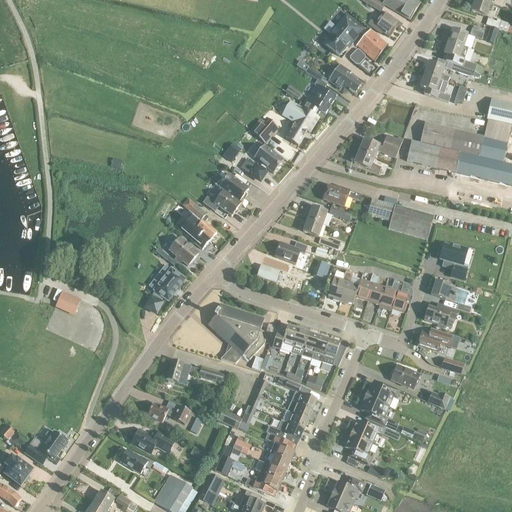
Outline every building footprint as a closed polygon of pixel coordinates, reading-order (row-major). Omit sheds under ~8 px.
[(381,13),(385,7),(372,0),(359,0),(381,13)] [(385,0),(382,5),(385,7),(410,22),(421,4),(413,0),(385,0)] [(493,6),(476,0),(475,0),(471,12),(487,17),(489,10),(492,11),(493,6)] [(382,34),(389,39),(396,30),(399,32),(402,27),(385,14),(377,25),(372,22),(369,26),(381,35),(382,34)] [(325,47),(342,59),(349,50),(351,51),(367,30),(347,15),(332,35),(334,36),(325,47)] [(488,20),(486,26),(511,35),(511,28),(510,28),(510,26),(497,21),(497,23),(488,20)] [(498,31),(491,28),(488,38),(495,40),(498,31)] [(484,34),(472,30),(470,37),(482,41),(484,34)] [(449,35),(446,42),(464,48),(468,36),(453,31),(451,36),(449,35)] [(372,32),(358,47),(375,63),(388,47),(372,32)] [(468,50),(464,48),(446,42),(444,50),(446,51),(444,55),(448,56),(446,63),(449,64),(461,68),(474,72),(477,66),(464,62),(468,50)] [(350,60),(356,65),(360,65),(365,59),(365,57),(359,50),(357,51),(350,57),(350,60)] [(305,73),(317,81),(318,81),(326,86),(328,84),(325,82),(326,81),(323,79),(323,78),(301,63),(298,68),(305,73)] [(425,70),(424,75),(443,82),(445,77),(442,76),(445,69),(429,63),(427,71),(425,70)] [(474,72),(461,68),(449,64),(447,70),(459,74),(468,77),(473,78),(474,72)] [(342,87),(349,76),(351,74),(340,66),(328,82),(340,90),(342,87)] [(176,78),(187,82),(192,81),(193,76),(190,72),(180,68),(175,69),(173,74),(176,78)] [(441,87),(443,82),(424,75),(422,81),(423,81),(421,88),(425,90),(424,95),(448,103),(450,98),(439,94),(441,87)] [(349,76),(342,87),(354,96),(362,85),(349,76)] [(308,99),(302,109),(317,118),(320,112),(326,115),(336,98),(324,91),(326,86),(318,81),(315,86),(317,87),(309,100),(308,99)] [(487,121),(488,121),(511,126),(511,105),(492,100),(487,121)] [(292,123),(292,124),(294,125),(285,140),(298,147),(307,133),(309,134),(318,119),(317,118),(302,109),(290,102),(281,117),(292,123)] [(385,127),(390,121),(406,125),(410,109),(389,104),(376,118),(385,127)] [(266,119),(263,123),(260,126),(253,134),(265,145),(278,130),(266,119)] [(511,126),(488,121),(484,139),(425,124),(420,145),(412,143),(407,162),(511,187),(511,166),(503,165),(511,126)] [(365,140),(360,152),(375,158),(378,152),(396,159),(403,143),(388,137),(384,145),(381,143),(380,146),(365,140)] [(242,151),(233,144),(223,156),(232,163),(242,151)] [(266,169),(273,175),(274,173),(281,165),(283,162),(264,146),(254,159),(262,166),(266,169)] [(375,158),(360,152),(355,164),(379,174),(382,169),(372,165),(375,158)] [(266,169),(262,166),(260,169),(257,167),(257,168),(247,161),(241,169),(251,176),(260,183),(266,174),(264,172),(266,169)] [(120,170),(122,164),(112,162),(111,168),(120,170)] [(219,189),(220,188),(239,203),(249,190),(228,175),(219,188),(219,189)] [(215,212),(219,208),(231,217),(241,204),(239,203),(220,188),(219,189),(214,201),(207,198),(203,204),(215,212)] [(343,200),(346,202),(348,198),(358,201),(360,195),(350,192),(342,189),(341,192),(328,188),(324,201),(341,207),(343,200)] [(372,201),(368,216),(391,222),(395,207),(372,201)] [(395,207),(391,222),(389,230),(428,240),(434,217),(395,207)] [(312,208),(308,221),(323,226),(328,214),(312,208)] [(352,216),(332,208),(330,215),(350,222),(352,216)] [(200,222),(189,212),(176,227),(203,251),(211,241),(203,234),(201,236),(194,229),(200,222)] [(206,216),(201,222),(200,222),(194,229),(201,236),(203,234),(211,241),(217,234),(209,227),(208,228),(204,224),(208,219),(206,216)] [(323,226),(308,221),(303,233),(319,239),(323,226)] [(342,243),(334,241),(334,243),(321,239),(319,245),(339,252),(342,243)] [(178,242),(177,241),(176,241),(171,247),(171,248),(172,249),(170,252),(188,267),(194,273),(201,265),(197,262),(201,257),(199,255),(181,240),(178,242)] [(276,258),(296,265),(300,254),(305,256),(308,248),(294,243),(292,248),(280,244),(276,258)] [(451,278),(465,282),(469,268),(464,266),(468,250),(454,246),(454,247),(445,245),(444,246),(443,246),(441,252),(443,252),(440,260),(455,264),(451,278)] [(317,249),(315,255),(326,258),(328,252),(317,249)] [(169,258),(167,261),(175,267),(172,271),(172,270),(171,271),(166,267),(160,274),(165,278),(154,292),(157,294),(153,299),(153,298),(151,299),(146,308),(146,309),(156,315),(157,314),(162,305),(162,303),(161,302),(163,299),(168,303),(185,281),(175,273),(179,268),(173,263),(174,262),(169,258)] [(313,277),(325,281),(330,267),(319,262),(313,277)] [(294,286),(283,283),(287,271),(279,268),(279,266),(272,264),(271,265),(262,263),(258,277),(278,284),(276,290),(291,295),(294,286)] [(333,300),(340,302),(350,273),(346,271),(346,273),(345,273),(343,281),(334,278),(328,297),(334,298),(333,300)] [(353,305),(355,298),(359,286),(351,283),(353,276),(353,275),(353,274),(350,273),(340,302),(347,305),(348,303),(353,305)] [(355,298),(368,302),(376,277),(372,276),(370,283),(361,280),(359,286),(355,298)] [(368,302),(380,306),(385,288),(377,286),(380,278),(376,277),(368,302)] [(456,298),(457,295),(456,295),(458,290),(444,285),(444,284),(436,282),(432,295),(446,299),(445,300),(453,303),(455,298),(456,298)] [(386,286),(385,288),(380,306),(383,307),(383,309),(391,312),(392,310),(400,285),(394,283),(392,288),(386,286)] [(400,285),(392,310),(404,314),(407,305),(410,296),(401,293),(404,286),(400,285)] [(57,304),(76,312),(80,302),(62,294),(57,304)] [(456,310),(470,315),(472,308),(458,304),(456,310)] [(250,361),(264,346),(266,341),(258,339),(264,320),(220,306),(216,317),(208,326),(232,349),(221,361),(235,365),(244,356),(250,361)] [(425,321),(446,328),(449,319),(455,321),(458,311),(443,306),(441,311),(440,312),(436,311),(437,310),(429,308),(425,321)] [(269,325),(267,332),(273,334),(275,327),(269,325)] [(273,348),(291,354),(298,331),(288,327),(285,336),(277,334),(273,348)] [(438,353),(441,345),(449,348),(450,345),(452,337),(438,332),(431,330),(430,336),(422,333),(418,347),(438,353)] [(301,357),(309,334),(298,331),(291,354),(293,348),(303,351),(301,357)] [(301,357),(312,360),(319,338),(309,334),(301,357)] [(312,360),(322,363),(329,341),(319,338),(312,360)] [(329,341),(322,363),(333,367),(340,344),(329,341)] [(442,369),(461,375),(464,366),(445,360),(442,369)] [(172,362),(166,381),(187,387),(188,384),(186,384),(191,368),(172,362)] [(398,367),(392,381),(414,390),(420,377),(398,367)] [(201,370),(199,378),(222,385),(224,376),(201,370)] [(295,376),(293,381),(300,385),(302,380),(295,376)] [(449,387),(451,381),(439,377),(437,383),(449,387)] [(295,393),(292,402),(313,411),(317,401),(301,394),(300,394),(299,393),(301,387),(288,381),(285,388),(295,393)] [(368,392),(366,398),(388,408),(393,398),(397,400),(401,392),(381,383),(378,388),(372,386),(369,392),(368,392)] [(432,394),(428,403),(444,410),(449,399),(440,395),(439,397),(432,394)] [(372,416),(370,422),(385,428),(388,420),(384,418),(388,408),(366,398),(363,404),(364,405),(361,411),(372,416)] [(309,420),(313,411),(292,402),(287,412),(292,414),(292,413),(309,420)] [(176,414),(173,412),(163,407),(162,409),(153,405),(148,417),(162,424),(166,416),(174,420),(173,421),(185,426),(191,413),(179,407),(176,414)] [(256,410),(251,408),(249,407),(242,421),(242,423),(249,426),(256,410)] [(282,421),(288,423),(305,430),(309,420),(292,413),(292,414),(287,412),(286,412),(282,421)] [(238,431),(239,431),(242,423),(242,421),(223,413),(219,423),(238,431)] [(195,418),(191,427),(197,431),(202,422),(195,418)] [(270,429),(268,434),(288,442),(290,438),(300,442),(305,430),(288,423),(282,421),(277,432),(270,429)] [(353,432),(351,436),(372,445),(377,434),(382,436),(383,435),(392,440),(395,433),(385,428),(370,422),(369,421),(366,427),(356,422),(352,431),(353,432)] [(0,434),(8,441),(15,433),(7,426),(0,434)] [(404,428),(401,435),(412,440),(415,433),(404,428)] [(157,448),(169,454),(175,443),(158,434),(155,440),(139,432),(138,434),(136,434),(134,438),(135,439),(132,445),(151,455),(154,449),(157,448)] [(27,440),(17,433),(11,443),(20,449),(27,440)] [(65,437),(59,433),(58,435),(54,433),(45,446),(35,439),(25,454),(42,466),(49,457),(54,461),(63,449),(64,450),(68,444),(67,443),(67,442),(64,439),(65,437)] [(270,454),(274,456),(290,463),(292,459),(293,459),(295,459),(296,455),(295,454),(294,454),(295,453),(293,452),(296,445),(288,442),(268,434),(267,436),(271,438),(269,442),(275,444),(270,454)] [(372,445),(351,436),(350,439),(349,439),(345,448),(352,451),(353,454),(351,459),(369,467),(374,455),(369,453),(372,445)] [(233,450),(241,454),(247,456),(250,451),(244,448),(243,450),(235,446),(233,450)] [(241,454),(233,450),(229,460),(237,464),(237,463),(241,454)] [(124,456),(122,455),(119,460),(121,461),(120,462),(141,475),(146,467),(150,470),(154,463),(149,460),(147,462),(141,458),(140,459),(127,451),(124,456)] [(5,465),(9,468),(4,475),(21,488),(33,471),(17,458),(16,459),(12,456),(10,458),(7,455),(3,461),(6,464),(5,465)] [(266,461),(264,464),(286,473),(290,463),(274,456),(271,463),(266,461)] [(234,462),(229,460),(228,460),(223,457),(222,457),(215,472),(216,473),(227,478),(234,462)] [(260,473),(266,476),(282,483),(284,478),(285,479),(286,478),(287,475),(287,474),(286,473),(264,464),(260,473)] [(252,482),(250,488),(274,498),(276,493),(277,493),(278,492),(279,493),(280,492),(282,489),(281,487),(280,487),(282,483),(266,476),(260,473),(255,483),(252,482)] [(171,476),(154,503),(168,511),(178,511),(192,490),(171,476)] [(210,476),(203,491),(212,495),(219,480),(210,476)] [(338,483),(332,496),(353,505),(356,499),(358,498),(360,492),(362,493),(366,485),(351,478),(348,485),(345,486),(338,483)] [(0,497),(8,502),(14,509),(22,500),(15,494),(0,484),(0,497)] [(372,485),(369,493),(381,498),(384,492),(378,490),(379,488),(372,485)] [(203,491),(199,501),(205,504),(207,505),(209,506),(213,507),(217,498),(212,495),(203,491)] [(240,507),(250,511),(262,511),(265,506),(260,504),(262,498),(247,491),(240,507)] [(101,492),(94,503),(107,511),(115,501),(101,492)] [(134,511),(138,508),(120,496),(115,504),(123,509),(121,511),(123,511),(134,511)] [(350,511),(353,505),(332,496),(327,508),(335,511),(350,511)] [(107,511),(94,503),(88,511),(107,511)]
